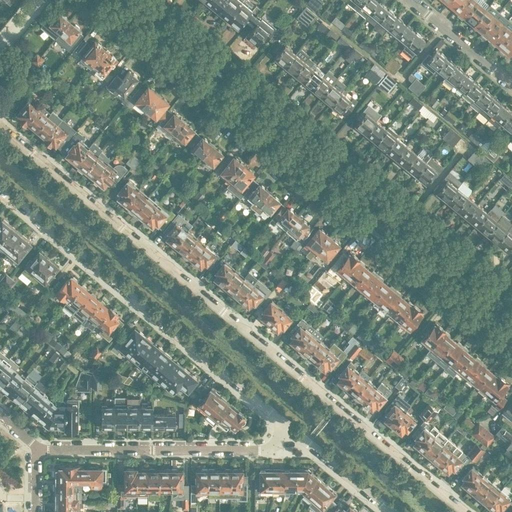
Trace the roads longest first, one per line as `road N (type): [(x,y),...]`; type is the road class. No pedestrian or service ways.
road 1 (residential): [(464,511),(0,128)]
road 2 (secondary): [(511,316),(126,0)]
road 3 (residential): [(0,188),(292,430)]
road 4 (residential): [(37,449),(249,449),(272,447),(292,430)]
road 5 (residential): [(411,0),(511,83)]
road 6 (residential): [(292,430),(390,511)]
